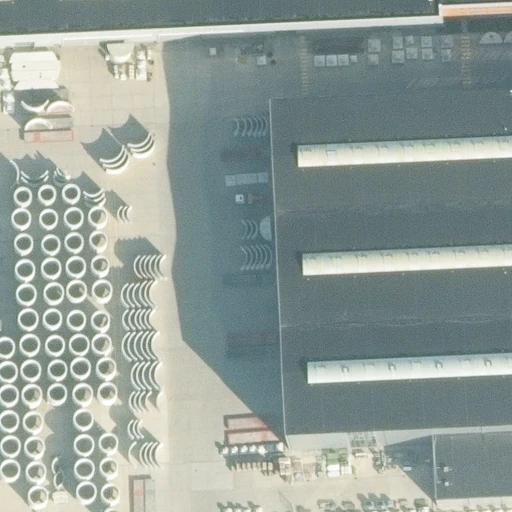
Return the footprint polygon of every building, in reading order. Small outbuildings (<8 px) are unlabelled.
[(511,0),(0,0),(0,40),(511,20),(511,0)] [(89,67),(91,115),(122,113),(121,82),(149,81),(148,67),(128,68),(128,65),(89,67)] [(511,107),(286,118),(300,454),(441,446),(445,511),(511,507),(511,107)] [(0,241),(24,240),(24,233),(0,234),(0,241)] [(106,259),(70,261),(72,307),(108,305),(106,259)] [(69,333),(107,333),(107,310),(69,310),(69,333)] [(53,411),(53,397),(35,397),(35,411),(53,411)]
